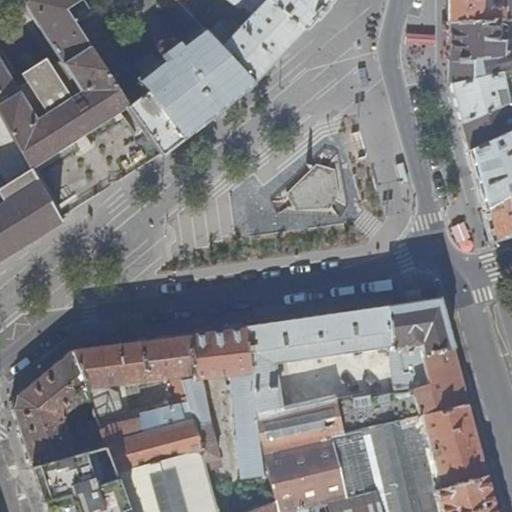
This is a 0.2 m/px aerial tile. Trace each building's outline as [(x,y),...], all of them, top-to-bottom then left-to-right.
[(0,113),(20,150),(29,167),(80,134),(127,104),(124,100),(111,80),(73,23),(91,12),(82,0),(21,0),(60,59),(49,65),(44,58),(20,73),(25,81),(16,86),(0,60),(0,113)] [(176,0),(191,16),(201,4),(200,0),(176,0)] [(207,32),(254,82),(258,77),(284,50),(303,30),(302,30),(265,0),(264,0),(250,15),(238,29),(232,23),(219,21),(207,32)] [(224,0),(238,11),(241,7),(246,0),(224,0)] [(246,0),(241,7),(250,15),(264,0),(246,0)] [(265,0),(302,30),(329,0),(265,0)] [(511,0),(499,0),(500,8),(480,9),(480,0),(447,0),(448,5),(448,20),(511,19),(511,0)] [(448,40),(448,61),(508,53),(511,53),(511,19),(448,20),(448,40)] [(200,25),(181,41),(188,50),(207,32),(200,25)] [(179,39),(167,49),(172,55),(218,111),(235,98),(254,82),(207,32),(188,50),(181,41),(179,39)] [(448,70),(448,83),(498,71),(500,79),(511,76),(511,53),(508,53),(448,61),(448,70)] [(172,55),(136,83),(146,93),(158,105),(182,140),(203,123),(218,111),(172,55)] [(120,74),(111,80),(124,100),(129,97),(132,102),(146,93),(136,83),(119,57),(112,62),(120,74)] [(511,76),(500,79),(498,71),(448,83),(453,102),(459,121),(511,101),(511,76)] [(127,104),(161,155),(171,148),(182,140),(158,105),(146,93),(132,102),(129,97),(124,100),(127,104)] [(466,150),(511,130),(511,101),(459,121),(463,137),(466,150)] [(0,162),(20,150),(0,113),(0,162)] [(511,130),(466,150),(474,176),(483,207),(511,189),(511,130)] [(0,256),(11,249),(57,220),(29,167),(20,150),(0,162),(0,171),(5,183),(0,186),(0,197),(4,204),(0,206),(0,256)] [(338,167),(287,176),(294,216),(346,206),(338,167)] [(511,189),(483,207),(486,222),(492,244),(511,230),(511,189)] [(460,247),(472,239),(462,222),(449,229),(460,247)] [(511,230),(492,244),(511,237),(511,230)] [(254,416),(275,410),(269,364),(386,346),(392,384),(387,386),(389,395),(427,384),(421,355),(451,348),(445,325),(443,314),(440,303),(439,299),(383,307),(266,326),(265,327),(242,330),(254,416)] [(242,511),(270,501),(254,416),(242,330),(221,333),(188,337),(193,381),(180,381),(191,421),(206,471),(219,468),(207,419),(200,380),(229,376),(241,479),(212,490),(217,511),(242,511)] [(96,420),(105,445),(191,421),(180,381),(193,381),(188,337),(71,353),(86,394),(96,420)] [(369,396),(336,401),(340,435),(360,430),(390,423),(422,416),(466,404),(459,376),(451,348),(421,355),(427,384),(389,395),(369,401),(369,396)] [(86,394),(71,353),(69,353),(16,396),(12,410),(30,466),(73,454),(61,418),(86,394)] [(335,398),(275,410),(254,416),(270,501),(242,511),(439,511),(435,491),(433,492),(432,490),(422,493),(417,472),(373,485),(374,491),(344,498),(331,439),(340,436),(340,435),(336,401),(335,398)] [(494,511),(489,490),(466,404),(422,416),(428,441),(439,481),(438,482),(440,488),(432,490),(433,492),(435,491),(439,511),(494,511)] [(428,441),(422,416),(390,423),(420,439),(422,442),(428,441)] [(96,448),(105,445),(96,420),(87,423),(96,448)] [(217,511),(212,490),(206,471),(191,421),(105,445),(96,448),(73,454),(30,466),(44,511),(217,511)] [(360,430),(373,485),(417,472),(422,493),(432,490),(430,484),(438,482),(439,481),(428,441),(422,442),(420,439),(390,423),(360,430)] [(360,430),(340,435),(340,436),(331,439),(344,498),(374,491),(373,485),(360,430)] [(430,484),(432,490),(440,488),(438,482),(430,484)]
